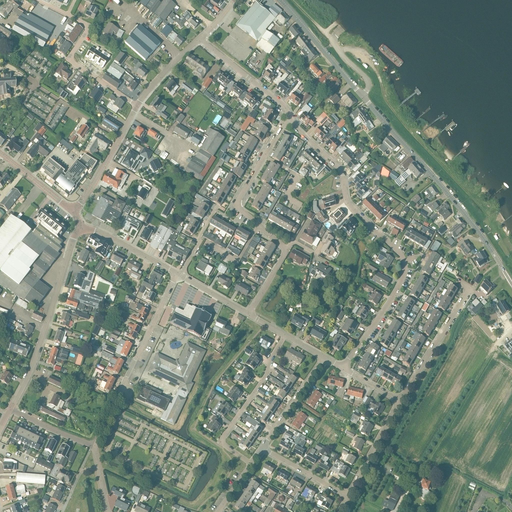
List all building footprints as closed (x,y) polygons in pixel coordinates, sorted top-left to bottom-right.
[(22,14),(24,12),(19,9),(18,8),(20,5),(14,0),(10,0),(8,4),(17,11),(22,14)] [(155,0),(150,0),(145,8),(149,11),(164,22),(176,5),(168,0),(164,0),(161,4),(156,0),(156,1),(155,0)] [(253,0),(256,2),(254,4),(254,5),(238,25),(259,42),(256,45),(269,55),(283,38),(278,34),(275,38),(268,33),(274,26),(272,24),(273,22),(279,28),(281,26),(275,21),(277,19),(276,18),(268,12),(269,11),(260,4),(263,0),(253,0)] [(206,1),(201,8),(206,12),(209,9),(206,7),(209,3),(206,1)] [(8,4),(0,13),(0,14),(3,17),(5,18),(11,10),(16,14),(21,16),(20,18),(19,17),(12,31),(14,32),(13,33),(16,34),(17,33),(25,38),(25,39),(35,45),(42,48),(47,40),(54,28),(29,15),(28,17),(25,16),(22,14),(17,11),(8,4)] [(269,11),(268,12),(276,18),(282,12),(282,11),(274,5),(269,11)] [(85,15),(94,19),(97,13),(96,13),(98,10),(89,6),(85,15)] [(193,19),(191,17),(186,12),(179,21),(184,25),(186,22),(195,29),(199,24),(193,19)] [(275,21),(281,26),(283,24),(283,25),(289,19),(282,12),(276,18),(277,19),(275,21)] [(177,25),(180,28),(184,25),(179,21),(175,17),(175,16),(172,13),(168,17),(170,19),(168,21),(171,25),(174,22),(177,25)] [(177,45),(179,47),(184,41),(172,31),(173,29),(168,25),(169,24),(165,20),(163,23),(166,26),(166,27),(164,26),(163,28),(164,29),(160,33),(166,38),(168,36),(177,44),(177,45)] [(66,28),(67,30),(78,37),(83,29),(76,25),(73,30),(67,26),(66,28),(67,28),(67,29),(66,28)] [(103,34),(110,38),(113,33),(116,34),(116,36),(121,38),(124,33),(108,25),(103,34)] [(160,44),(156,41),(140,26),(125,43),(145,61),(160,44)] [(289,31),(295,39),(301,34),(295,27),(289,31)] [(78,37),(67,30),(65,33),(69,35),(66,39),(73,44),(78,37)] [(296,42),(303,51),(310,46),(302,37),(296,42)] [(71,46),(67,43),(65,42),(58,52),(64,56),(71,46)] [(97,52),(99,49),(97,48),(95,50),(88,46),(86,49),(89,51),(85,57),(91,61),(97,52)] [(303,51),(301,53),(306,59),(315,52),(310,46),(303,51)] [(103,55),(105,53),(103,51),(101,54),(97,52),(91,61),(97,65),(103,55)] [(127,58),(120,52),(114,61),(121,66),(127,58)] [(306,59),(309,63),(318,56),(315,52),(306,59)] [(103,55),(97,65),(102,68),(105,64),(109,59),(108,59),(110,56),(108,55),(106,58),(103,55)] [(209,68),(190,55),(188,59),(207,72),(209,68)] [(193,74),(202,79),(207,72),(188,59),(185,62),(196,69),(193,74)] [(283,61),(280,64),(286,69),(292,62),(290,59),(286,63),(283,61)] [(138,62),(134,68),(138,71),(136,73),(142,78),(147,73),(140,68),(142,65),(138,62)] [(113,64),(108,70),(102,80),(117,90),(121,83),(119,82),(125,72),(113,64)] [(61,65),(58,69),(55,74),(61,78),(62,77),(67,80),(71,74),(66,71),(67,69),(61,65)] [(269,65),(266,69),(268,71),(263,77),(267,80),(273,73),(271,71),(273,69),(271,67),(272,67),(269,65)] [(314,65),(310,68),(316,75),(318,77),(322,73),(314,65)] [(280,73),(278,74),(274,71),(273,73),(267,80),(271,84),(276,78),(279,80),(282,75),(280,73)] [(287,71),(281,78),(284,81),(290,73),(289,72),(287,71)] [(212,82),(215,84),(217,80),(221,84),(228,76),(224,72),(219,78),(217,76),(218,75),(217,75),(212,82)] [(329,72),(325,75),(323,77),(315,84),(318,89),(327,82),(326,81),(332,76),(329,72)] [(0,96),(4,96),(10,96),(9,88),(16,88),(16,80),(11,80),(10,78),(11,78),(10,73),(8,74),(3,74),(3,79),(5,79),(5,80),(0,80),(0,96)] [(134,79),(129,75),(125,81),(130,85),(132,82),(134,79)] [(230,86),(228,85),(232,79),(228,76),(221,84),(226,87),(223,90),(225,92),(230,86)] [(76,88),(80,90),(83,85),(84,86),(86,83),(83,80),(79,77),(74,85),(72,83),(67,89),(73,93),(76,88)] [(206,89),(211,83),(212,80),(208,77),(202,86),(206,89)] [(332,83),(328,87),(329,87),(330,89),(338,80),(335,77),(331,81),(332,83)] [(285,95),(289,90),(292,92),(294,89),(299,82),(300,81),(298,80),(297,80),(297,79),(295,82),(292,86),(288,83),(287,85),(281,92),(285,95)] [(330,89),(330,90),(333,93),(338,86),(341,83),(338,80),(330,89)] [(179,87),(175,84),(171,81),(165,88),(170,92),(169,93),(173,96),(176,93),(175,92),(179,87)] [(277,89),(281,92),(287,85),(283,81),(277,89)] [(127,88),(132,92),(137,85),(132,82),(130,85),(127,88)] [(299,82),(294,89),(296,91),(302,84),(299,82)] [(184,83),(182,86),(191,93),(194,96),(198,91),(203,94),(205,91),(200,88),(198,90),(195,88),(193,90),(184,83)] [(228,94),(231,91),(235,94),(241,86),(237,83),(233,88),(230,86),(225,92),(228,94)] [(241,86),(235,94),(239,97),(238,98),(241,100),(244,97),(241,95),(246,90),(241,86)] [(97,102),(102,94),(95,89),(89,97),(97,102)] [(59,96),(59,97),(60,97),(64,100),(68,95),(63,91),(60,96),(59,96)] [(299,95),(295,92),(289,100),(293,103),(299,95)] [(244,97),(241,100),(241,101),(243,102),(242,104),(246,108),(248,105),(255,97),(250,93),(249,95),(246,99),(244,97)] [(349,93),(342,99),(345,104),(349,109),(357,102),(349,93)] [(293,103),(298,106),(302,100),(305,102),(309,96),(306,94),(303,98),(299,95),(293,103)] [(107,107),(106,108),(116,114),(119,110),(124,104),(118,99),(117,100),(114,98),(114,97),(112,95),(109,99),(111,101),(112,101),(112,100),(115,103),(112,107),(109,105),(107,107)] [(329,100),(332,103),(338,97),(335,95),(329,100)] [(259,100),(255,97),(248,105),(252,108),(251,109),(254,111),(258,106),(255,105),(259,100)] [(338,97),(332,103),(334,105),(340,99),(338,97)] [(161,112),(164,107),(160,104),(162,102),(156,98),(151,106),(156,110),(157,109),(161,112)] [(264,104),(263,107),(268,110),(265,115),(274,120),(277,115),(272,112),(274,109),(264,104)] [(311,110),(306,105),(302,110),(305,113),(299,119),(303,123),(309,116),(307,114),(311,110)] [(97,110),(104,115),(107,110),(100,106),(97,110)] [(224,109),(223,109),(230,114),(232,111),(226,106),(224,109)] [(353,121),(355,119),(364,113),(361,108),(354,113),(350,116),(353,121)] [(353,122),(350,124),(349,125),(350,126),(353,128),(353,129),(362,122),(369,131),(374,128),(372,124),(370,125),(367,122),(370,120),(364,113),(355,119),(353,121),(352,121),(353,122)] [(181,114),(179,117),(176,121),(180,124),(185,117),(181,114)] [(272,124),(274,120),(265,115),(262,119),(261,119),(260,121),(265,124),(267,122),(272,124)] [(106,116),(101,124),(116,134),(121,126),(116,123),(106,116)] [(312,127),(315,123),(316,122),(313,120),(313,119),(309,116),(303,123),(307,126),(309,124),(312,127)] [(322,126),(329,118),(327,116),(323,120),(319,124),(322,126)] [(337,126),(340,129),(346,123),(343,120),(337,126)] [(230,129),(232,126),(230,124),(225,131),(234,137),(237,133),(230,129)] [(86,136),(88,132),(87,132),(88,129),(83,125),(77,134),(76,133),(69,142),(73,144),(77,138),(76,138),(77,136),(82,139),(84,135),(86,136)] [(174,132),(186,139),(190,132),(179,125),(174,132)] [(261,126),(257,132),(265,136),(268,130),(261,126)] [(140,138),(142,135),(144,136),(147,132),(145,131),(145,130),(139,127),(134,134),(137,136),(135,138),(139,140),(140,138)] [(318,137),(326,129),(324,127),(322,128),(321,127),(314,134),(318,137)] [(41,137),(45,131),(41,128),(31,141),(35,144),(27,155),(32,159),(38,151),(42,145),(38,141),(41,137)] [(196,157),(194,156),(187,168),(185,171),(202,182),(216,158),(214,157),(225,138),(219,134),(221,131),(215,128),(213,131),(209,128),(204,135),(208,138),(196,157)] [(318,137),(322,141),(328,134),(331,136),(335,131),(333,129),(330,132),(326,128),(326,129),(318,137)] [(341,131),(338,128),(335,131),(331,136),(333,138),(326,145),(330,149),(337,142),(335,140),(336,138),(336,137),(335,136),(338,134),(341,131)] [(148,133),(155,138),(158,134),(150,130),(148,133)] [(255,130),(253,133),(256,135),(254,137),(262,142),(265,136),(257,132),(255,130)] [(191,142),(198,146),(202,140),(201,139),(204,136),(201,134),(198,132),(195,136),(191,142)] [(96,134),(93,138),(91,142),(90,141),(84,151),(92,156),(98,146),(105,151),(110,143),(96,134)] [(298,139),(292,135),(290,138),(285,136),(282,141),(289,145),(292,140),(296,142),(298,139)] [(255,147),(258,142),(250,137),(247,143),(255,147)] [(383,144),(379,149),(384,153),(388,149),(392,153),(399,146),(389,137),(383,143),(383,144)] [(12,138),(5,148),(11,152),(13,149),(18,143),(12,138)] [(62,139),(60,142),(67,149),(70,146),(67,143),(65,142),(62,139)] [(18,143),(13,149),(18,153),(19,152),(22,147),(24,149),(24,148),(28,143),(25,140),(22,143),(19,141),(18,143)] [(282,141),(279,147),(286,151),(289,145),(282,141)] [(340,145),(337,142),(330,149),(334,152),(339,146),(340,147),(338,149),(340,151),(344,147),(347,145),(347,144),(344,141),(340,145)] [(225,153),(229,144),(225,142),(221,151),(225,153)] [(244,148),(252,153),(255,147),(247,143),(244,148)] [(38,151),(46,157),(50,152),(42,145),(38,151)] [(275,152),(283,156),(286,151),(279,147),(275,152)] [(340,157),(344,162),(352,154),(344,147),(340,151),(341,151),(339,153),(341,155),(340,157)] [(248,158),(252,153),(244,148),(241,154),(248,158)] [(143,156),(142,157),(131,150),(123,163),(134,170),(140,161),(144,163),(147,159),(148,160),(152,154),(144,149),(141,155),(143,156)] [(298,157),(300,159),(301,157),(305,161),(312,153),(308,150),(305,153),(302,151),(298,157)] [(283,156),(275,152),(272,158),(279,162),(283,156)] [(344,162),(348,166),(354,160),(357,157),(358,156),(360,154),(359,152),(358,154),(357,153),(353,156),(352,154),(344,162)] [(312,153),(305,161),(303,163),(305,164),(307,162),(309,164),(316,157),(312,153)] [(248,158),(241,154),(237,159),(245,164),(248,158)] [(76,187),(77,185),(76,184),(78,182),(79,183),(78,182),(80,179),(81,180),(87,173),(86,172),(88,169),(92,171),(97,163),(84,155),(79,161),(77,160),(65,175),(63,173),(65,171),(49,159),(41,169),(44,172),(43,174),(47,178),(49,176),(52,178),(50,180),(57,186),(56,187),(65,194),(66,193),(70,196),(76,188),(76,187)] [(320,161),(316,157),(309,164),(313,168),(320,161)] [(348,166),(347,167),(351,172),(353,170),(355,172),(361,166),(357,163),(360,160),(357,157),(354,160),(348,166)] [(410,158),(401,166),(406,171),(410,165),(413,161),(410,158)] [(150,164),(154,172),(161,168),(157,160),(150,164)] [(315,174),(317,176),(324,170),(321,167),(324,165),(320,161),(313,168),(317,172),(315,174)] [(234,167),(236,169),(244,173),(247,167),(237,162),(234,167)] [(268,169),(275,174),(278,168),(279,169),(280,167),(274,163),(273,165),(271,164),(268,169)] [(415,163),(411,166),(409,168),(409,169),(401,176),(401,177),(395,182),(399,187),(406,182),(404,181),(412,174),(417,179),(424,173),(415,163)] [(214,173),(219,176),(222,172),(223,170),(217,167),(214,173)] [(244,173),(236,169),(233,174),(241,178),(244,173)] [(275,174),(268,169),(265,175),(272,179),(275,174)] [(103,182),(117,189),(118,186),(120,187),(121,185),(123,186),(128,176),(125,174),(119,171),(115,178),(107,174),(103,182)] [(353,181),(357,186),(362,181),(365,179),(358,172),(352,177),(354,180),(353,181)] [(216,181),(219,176),(214,173),(210,178),(213,180),(216,181)] [(4,174),(1,177),(0,175),(0,185),(2,187),(9,178),(4,174)] [(226,180),(233,184),(236,178),(229,174),(226,180)] [(261,180),(266,183),(269,185),(272,179),(265,175),(261,180)] [(145,185),(146,182),(143,180),(137,176),(135,179),(145,185)] [(223,185),(230,189),(233,184),(226,180),(223,185)] [(355,188),(358,192),(363,187),(366,185),(362,181),(357,186),(355,188)] [(153,186),(146,182),(145,185),(144,186),(142,186),(141,188),(142,189),(137,197),(143,201),(149,192),(153,186)] [(220,191),(227,195),(230,189),(223,185),(220,191)] [(265,185),(261,190),(269,194),(272,189),(265,185)] [(433,197),(434,198),(435,197),(434,196),(439,193),(434,185),(426,191),(428,194),(430,197),(428,199),(429,199),(429,200),(431,199),(433,197)] [(153,186),(149,192),(157,198),(158,196),(161,192),(153,186)] [(365,200),(368,196),(370,194),(363,187),(358,192),(356,195),(361,199),(362,198),(365,200)] [(13,189),(9,194),(17,200),(20,195),(13,189)] [(261,190),(258,196),(265,200),(269,194),(261,190)] [(224,201),(227,195),(220,191),(216,196),(224,201)] [(0,205),(8,211),(17,200),(9,194),(0,205)] [(108,201),(110,198),(103,195),(102,198),(101,198),(99,202),(92,215),(101,220),(103,216),(104,217),(111,203),(108,201)] [(366,208),(377,197),(376,195),(373,198),(371,200),(369,198),(363,204),(366,208)] [(224,201),(216,196),(213,202),(220,206),(224,201)] [(258,196),(255,201),(262,205),(265,200),(258,196)] [(417,196),(411,201),(415,205),(418,207),(420,205),(418,203),(421,200),(417,196)] [(325,208),(336,205),(333,197),(322,200),(325,208)] [(366,208),(370,211),(376,205),(374,203),(376,201),(379,198),(377,197),(366,208)] [(110,198),(108,201),(111,203),(104,217),(103,216),(101,220),(105,222),(106,220),(115,225),(122,212),(125,214),(128,216),(132,208),(129,207),(126,205),(126,204),(117,199),(116,202),(110,198)] [(199,209),(206,213),(209,208),(207,206),(210,202),(203,198),(200,202),(202,203),(199,209)] [(169,199),(159,215),(164,218),(175,202),(169,199)] [(255,201),(252,207),(259,211),(262,205),(255,201)] [(432,213),(435,210),(439,207),(435,202),(431,206),(430,205),(428,207),(432,213)] [(439,207),(436,211),(439,215),(442,212),(449,207),(446,202),(439,207)] [(373,214),(379,208),(376,205),(370,211),(373,214)] [(376,218),(383,211),(379,208),(373,214),(376,218)] [(193,213),(191,216),(196,219),(198,216),(203,219),(206,213),(199,209),(196,215),(193,213)] [(58,253),(61,248),(59,247),(62,242),(58,239),(65,229),(42,210),(34,221),(38,224),(36,225),(38,226),(33,234),(58,253)] [(345,216),(339,210),(331,218),(337,224),(345,216)] [(446,210),(440,215),(444,220),(451,215),(446,210)] [(274,223),(278,216),(280,212),(278,211),(276,215),(273,213),(268,220),(274,223)] [(386,215),(383,211),(376,218),(380,221),(386,215)] [(148,215),(144,222),(148,225),(152,218),(148,215)] [(141,223),(128,216),(121,228),(128,232),(131,227),(137,230),(141,223)] [(278,216),(274,223),(280,226),(284,219),(278,216)] [(24,299),(36,308),(45,296),(34,287),(59,255),(58,253),(33,234),(25,228),(10,217),(0,229),(0,285),(6,290),(7,289),(16,295),(19,298),(20,298),(24,301),(24,299)] [(188,217),(188,218),(190,220),(190,221),(190,222),(191,222),(189,225),(196,230),(200,224),(199,224),(195,221),(193,220),(191,219),(188,217)] [(220,220),(214,217),(210,224),(215,228),(220,220)] [(391,217),(390,219),(387,223),(402,232),(406,225),(391,217)] [(460,218),(456,221),(458,224),(449,233),(454,238),(463,229),(467,226),(463,222),(460,218)] [(280,226),(285,230),(289,222),(284,219),(280,226)] [(351,219),(347,223),(344,221),(333,232),(336,234),(343,227),(348,231),(346,233),(350,237),(357,229),(354,227),(356,224),(351,219)] [(221,231),(225,224),(220,220),(215,228),(221,231)] [(312,245),(316,237),(315,236),(321,226),(313,221),(307,232),(305,231),(301,239),(312,245)] [(295,225),(289,222),(285,230),(291,233),(291,232),(295,234),(299,227),(295,225)] [(179,233),(178,232),(171,228),(162,224),(161,226),(160,226),(158,230),(152,241),(151,244),(150,246),(157,250),(158,249),(162,251),(165,246),(168,248),(172,241),(172,240),(175,241),(179,233)] [(225,224),(221,231),(226,234),(231,227),(225,224)] [(332,224),(328,228),(332,233),(336,229),(332,224)] [(185,234),(190,237),(191,234),(193,235),(196,230),(189,225),(186,231),(185,234)] [(232,237),(236,230),(231,227),(226,234),(232,237)] [(410,227),(407,232),(404,237),(409,239),(413,232),(411,231),(413,228),(410,227)] [(152,241),(158,230),(154,228),(152,232),(145,229),(140,238),(147,242),(151,244),(152,241)] [(239,228),(237,233),(235,236),(241,239),(245,232),(239,228)] [(245,232),(241,239),(239,241),(245,244),(246,242),(251,235),(245,232)] [(409,239),(414,242),(418,235),(413,232),(409,239)] [(211,234),(210,237),(208,240),(214,243),(217,239),(218,236),(215,235),(214,236),(211,234)] [(329,257),(330,257),(332,256),(335,253),(334,250),(333,249),(335,246),(337,243),(333,240),(333,239),(327,235),(322,243),(323,242),(326,243),(321,252),(329,257)] [(414,242),(416,243),(419,245),(423,238),(418,235),(414,242)] [(96,254),(102,258),(106,251),(109,247),(91,237),(87,244),(96,249),(94,254),(96,254)] [(427,240),(425,239),(423,238),(419,245),(423,248),(424,247),(427,249),(431,242),(427,240)] [(450,238),(446,242),(451,246),(455,242),(450,238)] [(168,248),(167,250),(170,252),(168,256),(174,259),(180,247),(176,245),(176,243),(172,241),(168,248)] [(435,241),(431,250),(436,253),(441,244),(435,241)] [(474,250),(467,241),(460,246),(467,255),(474,250)] [(265,248),(273,253),(276,247),(269,243),(265,248)] [(251,255),(254,249),(253,249),(249,246),(246,252),(251,255)] [(262,246),(260,249),(264,251),(262,254),(269,258),(273,253),(265,248),(262,246)] [(180,262),(181,259),(185,261),(190,251),(186,248),(185,250),(180,247),(174,259),(180,262)] [(388,251),(381,247),(379,251),(381,252),(377,260),(376,263),(379,265),(387,270),(393,259),(386,254),(388,251)] [(84,264),(85,262),(86,263),(87,261),(86,260),(87,257),(94,260),(96,255),(89,252),(88,253),(83,251),(78,261),(84,264)] [(294,251),(289,259),(290,258),(297,262),(296,263),(300,265),(302,263),(306,265),(309,259),(301,254),(301,255),(294,251)] [(479,260),(476,262),(480,267),(485,264),(483,261),(486,259),(482,252),(477,256),(479,260)] [(124,258),(115,253),(110,261),(120,266),(124,258)] [(430,258),(440,263),(443,259),(440,257),(433,253),(430,258)] [(262,254),(259,260),(266,264),(269,258),(262,254)] [(440,263),(430,258),(428,262),(435,267),(436,264),(439,265),(438,266),(442,268),(441,270),(443,271),(446,267),(444,266),(440,263)] [(208,262),(207,261),(202,259),(201,262),(200,262),(196,269),(202,272),(201,274),(204,275),(205,274),(209,276),(211,271),(213,269),(206,265),(208,262)] [(259,260),(256,265),(263,269),(266,264),(259,260)] [(105,264),(100,261),(96,268),(93,273),(98,276),(105,264)] [(128,276),(138,281),(142,274),(142,273),(142,274),(137,271),(140,266),(130,261),(126,268),(131,271),(128,276)] [(428,262),(425,267),(432,272),(435,267),(428,262)] [(332,269),(327,267),(327,268),(321,264),(320,265),(318,269),(315,267),(310,275),(315,277),(316,274),(326,279),(332,269)] [(224,274),(227,269),(221,265),(218,271),(224,274)] [(376,273),(378,269),(370,265),(368,268),(376,273)] [(254,268),(249,277),(252,279),(256,281),(258,277),(257,277),(260,272),(255,269),(256,268),(253,266),(253,268),(254,268)] [(429,276),(432,272),(425,267),(422,272),(429,276)] [(235,272),(246,278),(248,275),(242,271),(242,272),(236,269),(235,272)] [(74,286),(80,288),(79,291),(88,295),(95,275),(89,271),(86,278),(84,278),(84,276),(78,274),(74,286)] [(144,280),(141,285),(150,290),(151,290),(154,285),(153,285),(154,282),(159,285),(163,279),(161,278),(162,275),(154,271),(152,275),(151,275),(152,276),(150,280),(148,282),(144,280)] [(386,288),(391,280),(378,273),(373,281),(386,288)] [(228,289),(231,285),(232,282),(221,276),(218,282),(223,285),(223,286),(228,289)] [(418,281),(425,285),(428,280),(421,276),(418,281)] [(423,290),(425,285),(418,281),(415,286),(423,290)] [(479,289),(481,288),(487,294),(486,296),(493,289),(489,284),(487,281),(479,289)] [(239,291),(247,296),(248,294),(249,293),(248,293),(250,290),(239,283),(235,290),(238,292),(239,291)] [(413,290),(420,294),(423,290),(415,286),(413,290)] [(451,286),(447,291),(454,295),(458,290),(451,286)] [(68,299),(66,305),(70,307),(73,308),(76,308),(78,303),(81,304),(85,306),(88,307),(87,310),(91,311),(92,308),(93,308),(95,309),(99,310),(100,307),(102,300),(77,291),(72,290),(69,299),(68,299)] [(417,299),(420,294),(413,290),(410,295),(417,299)] [(142,299),(147,301),(151,303),(155,295),(149,293),(145,291),(142,299)] [(451,301),(454,295),(447,291),(444,297),(451,301)] [(376,305),(381,297),(374,292),(369,301),(376,305)] [(448,307),(451,301),(444,297),(441,302),(441,303),(448,307)] [(405,303),(412,307),(415,303),(408,298),(405,303)] [(26,310),(29,305),(19,299),(15,304),(26,310)] [(445,312),(448,307),(441,303),(441,302),(437,300),(436,302),(440,304),(438,308),(445,312)] [(476,307),(471,311),(475,314),(483,306),(476,300),(472,304),(476,307)] [(361,301),(358,306),(357,307),(361,309),(357,316),(364,321),(370,312),(367,310),(369,307),(361,301)] [(497,306),(502,316),(509,312),(503,302),(497,306)] [(403,308),(410,312),(412,307),(405,303),(403,308)] [(136,309),(141,311),(139,315),(145,317),(148,311),(142,309),(143,306),(138,304),(136,309)] [(170,323),(170,324),(171,324),(186,331),(187,332),(187,331),(201,338),(200,339),(206,342),(211,331),(206,328),(211,317),(212,317),(211,316),(205,314),(206,312),(203,311),(203,313),(197,310),(196,309),(195,309),(193,308),(192,307),(192,308),(187,305),(184,312),(178,309),(177,310),(177,312),(176,311),(176,312),(175,315),(174,315),(170,323)] [(400,313),(407,317),(410,312),(403,308),(400,313)] [(431,316),(438,320),(442,315),(435,310),(431,316)] [(336,318),(340,321),(344,314),(339,311),(336,318)] [(31,318),(36,320),(41,322),(44,316),(34,312),(31,318)] [(67,313),(67,314),(63,313),(61,321),(64,322),(62,326),(68,328),(71,319),(73,320),(77,321),(78,317),(88,320),(89,316),(75,312),(74,314),(72,313),(71,315),(67,313)] [(113,313),(112,314),(116,316),(115,317),(119,319),(124,322),(126,319),(116,315),(117,315),(113,313)] [(400,313),(397,318),(404,322),(406,319),(411,322),(409,326),(410,326),(414,321),(407,317),(400,313)] [(136,321),(142,323),(145,317),(139,315),(137,314),(136,317),(132,316),(131,318),(136,320),(136,321)] [(301,329),(303,325),(306,327),(311,318),(305,315),(303,319),(296,315),(291,323),(301,329)] [(435,326),(438,320),(431,316),(428,321),(435,326)] [(313,322),(318,326),(322,320),(316,317),(313,322)] [(350,335),(354,329),(355,330),(358,325),(347,319),(344,323),(347,325),(343,331),(350,335)] [(218,320),(214,327),(220,330),(219,332),(228,336),(232,329),(226,326),(227,324),(218,320)] [(399,329),(401,324),(394,320),(391,325),(399,329)] [(435,326),(428,321),(425,327),(432,331),(435,326)] [(133,328),(131,332),(137,334),(140,328),(134,325),(129,323),(127,326),(133,328)] [(29,338),(33,328),(27,325),(25,330),(21,329),(22,327),(18,325),(16,330),(20,332),(20,331),(23,333),(23,335),(29,338)] [(389,330),(396,334),(399,329),(391,325),(389,330)] [(315,327),(311,334),(315,337),(315,336),(322,340),(326,333),(315,327)] [(432,331),(425,327),(422,333),(429,337),(432,331)] [(330,336),(333,338),(335,334),(336,335),(338,332),(333,329),(330,336)] [(386,334),(393,339),(396,334),(389,330),(386,334)] [(58,332),(54,342),(59,343),(60,343),(60,342),(62,337),(65,338),(65,337),(66,335),(63,334),(62,333),(58,332)] [(125,333),(123,335),(128,337),(128,338),(134,340),(137,334),(131,332),(129,335),(125,333)] [(383,339),(390,343),(393,339),(386,334),(383,339)] [(338,335),(331,347),(339,352),(343,346),(344,346),(347,340),(338,335)] [(418,335),(415,341),(422,345),(426,339),(418,335)] [(260,342),(257,347),(260,348),(262,344),(269,348),(272,342),(263,337),(260,343),(260,342)] [(380,344),(388,348),(389,346),(395,349),(396,346),(394,345),(390,343),(383,339),(380,344)] [(118,346),(122,348),(129,351),(132,345),(125,342),(121,340),(118,346)] [(10,346),(9,350),(13,352),(13,350),(15,350),(17,347),(28,352),(30,347),(12,341),(10,346)] [(412,346),(419,351),(422,345),(415,341),(412,346)] [(193,384),(190,383),(192,379),(193,379),(195,373),(196,372),(199,367),(198,366),(199,365),(202,360),(201,360),(202,358),(205,353),(204,353),(205,352),(198,349),(198,348),(194,346),(194,347),(187,344),(186,344),(178,361),(175,362),(158,354),(158,355),(157,354),(149,372),(149,373),(155,375),(156,376),(161,379),(162,378),(170,382),(175,385),(180,387),(178,389),(188,394),(193,384)] [(369,349),(377,353),(379,354),(380,351),(378,350),(379,348),(372,344),(369,349)] [(72,346),(70,351),(81,355),(81,354),(82,351),(83,349),(72,346)] [(104,346),(102,349),(114,355),(116,350),(107,347),(104,346)] [(126,357),(129,351),(122,348),(118,346),(115,352),(120,355),(126,357)] [(409,352),(416,356),(419,351),(412,346),(409,352)] [(13,352),(26,357),(28,352),(17,347),(15,350),(13,350),(13,352)] [(56,358),(58,351),(52,349),(50,356),(56,358)] [(290,349),(284,359),(291,362),(292,361),(299,365),(304,357),(290,349)] [(369,349),(367,353),(374,357),(375,355),(378,356),(379,354),(377,353),(369,349)] [(248,360),(245,364),(247,365),(254,370),(256,367),(258,364),(259,364),(261,362),(257,359),(259,356),(253,352),(251,355),(248,360)] [(413,361),(416,356),(409,352),(406,357),(413,361)] [(367,353),(364,358),(371,362),(374,357),(367,353)] [(59,360),(56,358),(50,356),(47,364),(53,366),(54,362),(57,363),(62,365),(63,361),(60,360),(59,360)] [(115,366),(121,368),(124,362),(117,359),(113,357),(112,360),(117,362),(115,366)] [(402,363),(410,367),(413,361),(406,357),(402,363)] [(364,358),(361,363),(368,367),(371,362),(364,358)] [(361,363),(359,368),(366,372),(368,367),(361,363)] [(118,375),(121,368),(115,366),(114,369),(109,366),(107,369),(111,371),(111,372),(118,375)] [(288,381),(293,384),(297,379),(292,376),(293,375),(280,366),(278,369),(290,378),(288,381)] [(380,367),(378,370),(376,374),(381,377),(386,370),(380,367)] [(405,374),(408,370),(402,367),(401,369),(397,377),(393,384),(398,387),(402,380),(400,378),(403,373),(405,374)] [(234,379),(237,381),(245,386),(250,380),(251,381),(252,379),(248,376),(250,373),(245,369),(243,372),(240,377),(237,375),(234,379)] [(386,370),(381,377),(387,381),(391,373),(386,370)] [(0,380),(7,385),(12,376),(5,372),(0,380)] [(387,381),(393,384),(397,377),(391,373),(387,381)] [(293,384),(288,381),(280,375),(279,374),(276,377),(283,382),(284,381),(287,383),(285,386),(290,389),(293,384)] [(112,386),(115,380),(109,377),(105,375),(103,378),(107,380),(106,383),(112,386)] [(330,376),(328,384),(335,386),(337,378),(330,376)] [(48,382),(61,388),(61,387),(64,388),(66,384),(50,377),(48,382)] [(279,386),(280,387),(278,389),(281,391),(287,394),(290,389),(285,386),(274,378),(272,381),(279,386)] [(337,378),(335,386),(342,388),(344,380),(337,378)] [(100,384),(99,387),(103,389),(109,392),(112,386),(106,383),(104,386),(100,384)] [(185,400),(188,394),(178,389),(172,403),(171,405),(168,403),(169,401),(160,397),(161,393),(146,385),(145,388),(142,386),(136,399),(164,412),(161,419),(173,425),(174,423),(175,424),(177,418),(179,413),(180,413),(182,408),(182,406),(183,406),(185,401),(185,400)] [(347,395),(354,397),(356,389),(349,387),(347,395)] [(234,388),(227,397),(234,402),(238,396),(240,397),(242,393),(234,388)] [(356,389),(354,397),(362,399),(364,391),(356,389)] [(283,399),(287,394),(281,391),(278,396),(283,399)] [(316,391),(311,397),(318,402),(322,395),(316,391)] [(60,398),(55,395),(54,395),(49,405),(50,405),(48,408),(43,406),(41,412),(63,422),(64,421),(65,422),(68,423),(69,420),(67,418),(66,418),(65,418),(66,417),(68,418),(71,411),(67,409),(65,412),(58,408),(62,401),(59,400),(60,398)] [(276,409),(271,406),(268,404),(257,396),(255,398),(257,399),(255,402),(257,404),(260,406),(262,403),(266,406),(265,409),(273,414),(276,409)] [(270,401),(268,404),(271,406),(276,409),(280,404),(276,402),(278,399),(273,396),(271,399),(270,401)] [(313,408),(318,402),(311,397),(307,403),(313,408)] [(219,419),(221,415),(224,417),(228,411),(229,412),(232,408),(224,402),(222,405),(219,403),(212,413),(219,419)] [(373,402),(371,407),(370,408),(371,408),(369,413),(372,415),(373,413),(379,416),(382,410),(383,411),(385,407),(378,403),(377,404),(373,402)] [(264,409),(260,406),(257,404),(256,406),(263,411),(266,413),(264,416),(269,419),(273,414),(265,409),(264,409)] [(264,416),(260,413),(255,410),(254,412),(263,418),(261,421),(266,424),(269,419),(264,416)] [(301,413),(296,419),(303,423),(307,417),(301,413)] [(352,418),(358,421),(361,416),(355,413),(352,418)] [(219,429),(221,426),(217,423),(219,421),(214,417),(211,420),(213,421),(210,425),(209,424),(206,428),(214,434),(218,428),(219,429)] [(259,434),(262,429),(258,427),(260,424),(250,417),(247,422),(254,427),(252,430),(259,434)] [(296,419),(292,425),(298,430),(303,423),(296,419)] [(248,435),(255,439),(259,434),(252,430),(247,426),(239,421),(237,423),(245,428),(250,432),(248,434),(248,435)] [(17,424),(14,431),(19,434),(24,423),(22,422),(21,426),(17,424)] [(361,433),(368,436),(373,427),(364,422),(362,425),(364,426),(361,433)] [(24,423),(19,434),(25,436),(28,430),(25,428),(26,424),(24,423)] [(28,430),(25,436),(30,439),(35,428),(33,427),(31,431),(28,430)] [(252,444),(255,439),(248,435),(248,434),(243,431),(237,427),(236,430),(241,434),(242,433),(249,438),(247,441),(252,444)] [(35,428),(30,439),(36,441),(39,435),(35,433),(37,429),(35,428)] [(346,433),(353,438),(355,434),(346,429),(345,432),(346,433)] [(14,431),(11,438),(14,440),(12,444),(14,444),(19,434),(14,431)] [(288,449),(291,445),(293,441),(289,439),(289,438),(291,438),(293,435),(287,432),(285,435),(283,439),(280,445),(288,449)] [(19,434),(14,444),(16,445),(18,442),(22,443),(25,436),(19,434)] [(39,435),(36,441),(43,445),(45,441),(43,440),(44,437),(39,435)] [(25,436),(22,443),(25,445),(23,449),(25,450),(30,439),(25,436)] [(240,436),(238,438),(245,443),(243,446),(241,444),(239,447),(244,452),(247,448),(248,449),(252,444),(247,441),(240,436)] [(360,451),(365,442),(356,438),(355,441),(357,442),(354,448),(360,451)] [(30,439),(25,450),(27,450),(29,447),(32,448),(36,441),(30,439)] [(293,452),(301,457),(304,451),(300,449),(302,446),(304,442),(301,439),(296,447),(293,452)] [(50,440),(45,450),(51,454),(56,443),(50,440)] [(36,441),(32,448),(38,451),(39,448),(42,449),(43,445),(36,441)] [(61,460),(58,465),(63,468),(66,461),(64,460),(69,449),(67,448),(68,447),(64,445),(63,446),(62,445),(56,458),(61,460)] [(320,445),(318,450),(319,451),(318,453),(322,456),(326,449),(320,445)] [(309,454),(308,455),(306,459),(314,464),(317,459),(313,456),(316,451),(312,449),(309,454)] [(344,449),(342,453),(347,455),(344,461),(346,462),(352,466),(356,459),(350,455),(347,454),(349,452),(344,449)] [(72,452),(69,459),(67,462),(72,464),(73,461),(76,454),(72,452)] [(322,461),(319,467),(327,472),(331,466),(326,464),(329,459),(325,456),(322,462),(322,461)] [(342,467),(339,466),(341,462),(337,460),(333,467),(337,469),(335,473),(339,475),(339,474),(346,477),(350,470),(343,466),(342,467)] [(261,473),(264,475),(266,472),(271,475),(275,467),(267,462),(263,468),(264,468),(261,473)] [(281,478),(286,481),(289,475),(281,470),(277,476),(278,476),(276,479),(280,481),(281,478)] [(69,475),(70,474),(66,473),(66,474),(60,471),(57,478),(60,479),(58,482),(63,484),(64,481),(68,483),(71,476),(69,475)] [(37,485),(44,485),(45,476),(17,474),(16,483),(37,485)] [(295,486),(300,489),(303,483),(294,478),(291,484),(292,484),(290,487),(294,489),(295,486)] [(273,485),(278,488),(282,482),(276,479),(273,485)] [(429,491),(430,487),(432,483),(423,479),(420,488),(421,488),(421,489),(419,490),(418,492),(419,494),(421,494),(422,496),(421,497),(422,499),(424,500),(426,499),(426,497),(427,497),(429,497),(431,497),(432,495),(431,493),(429,492),(429,491)] [(251,484),(249,486),(258,493),(261,495),(263,492),(258,488),(260,486),(257,484),(252,481),(250,483),(251,484)] [(25,490),(24,486),(23,485),(22,485),(17,486),(16,488),(13,489),(12,486),(5,487),(7,494),(22,490),(24,490),(25,490)] [(58,485),(55,492),(62,495),(65,488),(61,486),(58,485)] [(136,497),(140,489),(132,486),(131,488),(131,491),(132,494),(134,496),(136,497)] [(258,493),(249,486),(246,492),(255,498),(258,493)] [(317,491),(308,486),(305,492),(306,492),(304,494),(308,497),(307,498),(310,499),(307,506),(312,508),(313,506),(315,502),(312,500),(313,497),(314,497),(317,491)] [(271,493),(267,499),(271,501),(277,492),(271,488),(268,492),(271,493)] [(144,490),(141,489),(138,495),(134,502),(137,503),(141,496),(141,495),(144,495),(147,497),(149,494),(144,491),(144,490)] [(7,494),(9,501),(15,500),(15,499),(22,497),(21,495),(25,494),(25,490),(24,490),(22,490),(7,494)] [(382,506),(391,511),(400,494),(393,491),(388,501),(384,500),(382,506)] [(55,492),(51,499),(54,500),(59,502),(62,495),(55,492)] [(242,497),(249,501),(251,503),(255,498),(246,492),(242,497)] [(315,502),(313,506),(314,507),(315,503),(317,504),(321,507),(322,506),(328,509),(333,502),(326,498),(325,499),(322,497),(323,496),(319,494),(315,502)] [(242,497),(239,502),(245,507),(248,509),(250,506),(247,504),(249,501),(242,497)] [(118,498),(115,506),(119,508),(120,507),(126,511),(129,506),(130,503),(122,500),(118,498)] [(245,507),(239,502),(235,507),(241,511),(245,507)]
